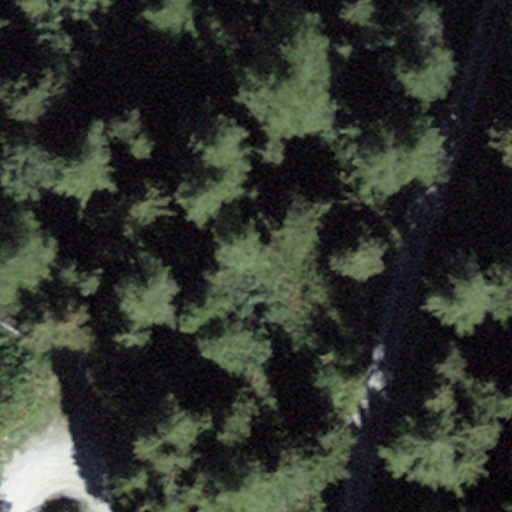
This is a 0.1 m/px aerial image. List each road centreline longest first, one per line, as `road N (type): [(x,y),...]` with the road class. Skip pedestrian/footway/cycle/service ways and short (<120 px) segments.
road 1 (track): [(354,511),(495,0)]
road 2 (track): [(23,511),(32,485),(49,473),(90,480),(107,511)]
